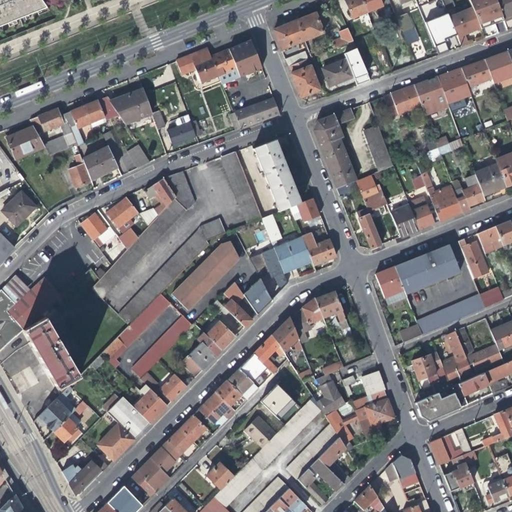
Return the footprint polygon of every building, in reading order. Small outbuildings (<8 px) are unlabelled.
[(0,0),(0,26),(47,8),(41,0),(0,0)] [(351,17),(366,11),(361,0),(344,0),(351,17)] [(361,0),(366,11),(389,2),(388,0),(361,0)] [(441,0),(445,9),(453,6),(450,0),(441,0)] [(468,0),(467,0),(453,6),(445,9),(460,47),(468,44),(464,34),(469,32),(479,28),(468,0)] [(493,24),(503,20),(494,0),(468,0),(479,28),(480,29),(493,24)] [(511,0),(494,0),(503,20),(511,17),(509,13),(511,11),(511,0)] [(425,15),(438,9),(435,1),(422,6),(425,15)] [(272,29),(279,49),(322,32),(320,27),(325,25),(320,10),(307,15),(288,23),(272,29)] [(395,17),(401,32),(411,28),(405,13),(395,17)] [(354,25),(346,28),(351,40),(354,39),(359,37),(354,25)] [(332,48),(351,40),(346,28),(338,31),(341,38),(330,42),(332,48)] [(363,46),(359,37),(354,39),(358,48),(363,46)] [(249,40),(226,49),(238,77),(261,68),(255,55),(249,40)] [(446,42),(437,45),(439,53),(449,49),(446,42)] [(199,82),(217,75),(209,56),(206,48),(191,54),(174,60),(181,76),(194,71),(199,82)] [(328,85),(335,82),(352,76),(355,75),(356,77),(365,73),(355,48),(345,51),(348,57),(321,68),(328,85)] [(238,77),(226,49),(209,56),(217,75),(220,84),(238,77)] [(284,59),(286,66),(306,58),(304,51),(284,59)] [(511,74),(511,65),(506,51),(495,55),(483,59),(487,70),(490,78),(492,82),(511,74)] [(318,89),(306,58),(286,66),(292,81),(299,97),(318,89)] [(467,86),(490,78),(487,70),(483,59),(472,63),(460,68),(467,86)] [(469,91),(467,86),(460,68),(451,71),(437,76),(441,87),(458,81),(463,93),(469,91)] [(353,80),(352,76),(335,82),(337,86),(344,83),(353,80)] [(449,110),(441,87),(437,76),(425,81),(414,85),(422,108),(426,118),(449,110)] [(399,117),(422,108),(414,85),(401,90),(390,94),(398,113),(399,117)] [(127,95),(109,101),(117,114),(124,123),(151,113),(142,89),(131,93),(127,95)] [(390,116),(398,113),(390,94),(383,96),(390,116)] [(96,100),(103,118),(105,120),(117,114),(109,101),(105,96),(96,100)] [(232,113),(238,128),(278,113),(275,105),(272,98),(232,113)] [(103,118),(96,100),(90,102),(83,105),(90,123),(103,118)] [(69,110),(77,129),(90,123),(83,105),(74,108),(69,110)] [(58,125),(66,122),(62,113),(59,107),(45,113),(29,120),(32,126),(37,134),(58,125)] [(316,138),(319,145),(339,137),(342,136),(337,123),(353,118),(350,108),(317,121),(313,130),(316,138)] [(77,129),(69,110),(62,113),(66,122),(70,133),(74,143),(81,140),(77,129)] [(158,110),(151,113),(156,129),(164,126),(158,110)] [(177,126),(190,121),(187,114),(176,118),(175,121),(177,126)] [(194,120),(190,121),(195,136),(201,133),(199,128),(197,129),(194,120)] [(195,136),(190,121),(177,126),(166,130),(171,144),(174,143),(184,139),(195,136)] [(70,133),(66,122),(58,125),(62,136),(70,133)] [(379,171),(392,165),(377,125),(364,130),(379,171)] [(14,158),(44,147),(42,144),(37,134),(32,126),(19,132),(6,138),(14,158)] [(102,134),(107,146),(109,151),(118,148),(110,130),(102,134)] [(75,145),(74,143),(70,133),(62,136),(42,144),(44,147),(49,155),(75,145)] [(356,180),(339,137),(319,145),(328,168),(335,188),(347,183),(355,180),(356,180)] [(460,138),(437,147),(439,154),(463,144),(460,138)] [(277,211),(288,207),(295,204),(297,203),(282,163),(273,140),(252,149),(277,211)] [(125,152),(136,168),(143,165),(149,162),(137,144),(125,152)] [(116,166),(109,151),(107,146),(81,158),(88,177),(99,172),(103,170),(104,172),(116,166)] [(429,158),(439,154),(437,147),(427,151),(429,158)] [(511,150),(494,158),(496,163),(505,186),(511,183),(511,150)] [(246,223),(261,217),(234,151),(220,157),(246,223)] [(473,174),(474,174),(478,184),(482,195),(494,190),(505,186),(496,163),(481,169),(482,170),(473,174)] [(89,182),(82,164),(78,165),(67,169),(74,188),(89,182)] [(174,174),(163,178),(175,196),(148,226),(137,237),(126,249),(118,258),(112,265),(105,272),(98,279),(90,288),(101,299),(185,210),(194,203),(182,171),(174,174)] [(363,177),(356,180),(355,180),(364,203),(366,207),(368,211),(378,207),(386,204),(381,190),(377,191),(372,180),(376,179),(374,172),(363,177)] [(474,185),(478,184),(474,174),(469,176),(472,183),(473,182),(474,185)] [(418,195),(427,191),(422,178),(421,176),(412,179),(418,195)] [(428,194),(433,191),(428,176),(422,178),(427,191),(428,194)] [(142,219),(148,226),(175,196),(163,178),(154,184),(144,191),(148,197),(157,191),(164,202),(150,210),(140,215),(142,219)] [(351,191),(347,183),(335,188),(339,196),(351,191)] [(462,190),(468,205),(474,203),(483,199),(482,195),(478,184),(474,185),(462,190)] [(451,185),(433,191),(436,197),(453,190),(451,185)] [(469,209),(468,205),(462,190),(461,188),(453,191),(461,212),(469,209)] [(433,191),(428,194),(439,221),(452,216),(461,212),(453,191),(453,190),(436,197),(433,191)] [(2,210),(16,224),(26,214),(35,205),(20,191),(2,210)] [(407,202),(408,206),(410,211),(412,210),(419,229),(427,226),(434,223),(423,196),(407,202)] [(106,212),(118,227),(130,218),(137,212),(125,197),(115,205),(106,212)] [(297,203),(295,204),(302,222),(306,220),(311,218),(314,217),(318,215),(311,197),(297,203)] [(298,211),(295,204),(288,207),(291,214),(296,212),(298,211)] [(418,230),(410,211),(408,206),(390,213),(400,237),(411,232),(418,230)] [(381,244),(368,211),(366,207),(356,212),(370,249),(376,246),(381,244)] [(297,267),(310,261),(300,236),(277,245),(276,242),(282,239),(271,213),(268,215),(261,217),(272,247),(283,272),(297,267)] [(106,229),(94,214),(89,218),(81,223),(99,246),(104,243),(112,236),(115,234),(109,226),(106,229)] [(311,218),(306,220),(309,227),(317,223),(314,217),(311,218)] [(117,315),(127,325),(159,293),(171,281),(183,268),(207,244),(206,239),(224,232),(219,218),(200,225),(197,231),(117,315)] [(134,223),(130,218),(118,227),(122,232),(134,223)] [(511,219),(507,222),(495,226),(500,239),(503,245),(511,241),(511,219)] [(482,247),(500,239),(495,226),(487,230),(476,234),(482,247)] [(118,238),(122,243),(126,249),(137,237),(130,228),(118,238)] [(299,235),(300,236),(310,261),(311,265),(325,260),(334,256),(327,238),(313,243),(308,232),(299,235)] [(463,239),(458,241),(473,278),(488,272),(476,241),(471,243),(466,245),(463,239)] [(227,241),(219,245),(170,294),(187,310),(236,258),(227,241)] [(111,250),(118,258),(126,249),(122,243),(111,250)] [(421,256),(393,267),(394,270),(404,293),(404,294),(460,272),(449,245),(421,256)] [(277,284),(281,288),(287,283),(283,272),(272,247),(257,253),(263,266),(266,265),(268,270),(271,277),(274,276),(277,284)] [(94,274),(98,279),(105,272),(100,267),(94,273),(94,274)] [(401,295),(404,293),(394,270),(393,267),(385,271),(375,275),(384,297),(399,291),(401,295)] [(14,276),(0,289),(15,304),(28,292),(14,276)] [(44,278),(28,292),(15,304),(0,317),(0,350),(60,295),(44,278)] [(258,278),(250,286),(255,294),(258,300),(262,308),(270,300),(258,278)] [(224,308),(228,311),(243,327),(250,320),(234,305),(239,300),(243,296),(242,294),(233,281),(221,293),(229,302),(224,308)] [(246,300),(255,294),(250,286),(242,294),(243,296),(246,300)] [(498,287),(480,294),(485,307),(503,299),(501,294),(498,287)] [(0,317),(15,304),(0,289),(0,317)] [(511,289),(501,294),(503,299),(511,295),(511,289)] [(335,312),(340,310),(341,310),(336,297),(334,291),(325,294),(314,298),(322,318),(335,312)] [(120,352),(169,303),(159,293),(127,325),(110,342),(120,352)] [(255,294),(246,300),(256,314),(259,311),(260,310),(255,302),(258,300),(255,294)] [(480,294),(415,321),(417,324),(421,334),(485,307),(480,294)] [(342,295),(336,297),(341,310),(347,308),(342,295)] [(302,308),(308,324),(322,318),(314,298),(306,304),(302,308)] [(222,317),(228,311),(224,308),(215,299),(210,305),(222,317)] [(308,324),(302,308),(289,317),(297,338),(299,343),(307,340),(303,331),(310,328),(308,324)] [(352,319),(347,308),(341,310),(340,310),(345,322),(352,319)] [(345,322),(340,310),(335,312),(342,329),(347,328),(345,322)] [(130,368),(139,377),(145,372),(158,358),(191,325),(181,316),(130,368)] [(293,341),(297,338),(289,317),(280,325),(271,335),(278,346),(282,352),(293,341)] [(23,331),(59,394),(60,394),(67,386),(78,376),(64,353),(75,347),(62,323),(51,329),(44,318),(23,331)] [(491,335),(496,345),(498,351),(511,344),(511,321),(502,325),(489,331),(491,335)] [(219,322),(206,335),(220,350),(227,344),(233,337),(219,322)] [(399,332),(403,342),(421,334),(417,324),(399,332)] [(454,331),(465,358),(469,356),(468,353),(473,352),(462,327),(454,331)] [(347,328),(342,329),(346,340),(351,338),(347,328)] [(181,361),(195,376),(208,363),(220,350),(206,335),(202,331),(196,338),(200,342),(181,361)] [(464,358),(465,358),(454,331),(446,334),(455,357),(449,360),(442,362),(450,381),(470,373),(464,358)] [(252,354),(261,363),(266,358),(278,346),(271,335),(261,345),(252,354)] [(299,343),(297,338),(293,341),(297,350),(302,349),(299,343)] [(114,358),(120,352),(110,342),(102,351),(108,356),(105,359),(114,367),(119,362),(114,358)] [(469,356),(473,364),(475,370),(493,363),(495,367),(503,363),(498,351),(496,345),(487,349),(487,348),(482,351),(469,356)] [(102,351),(98,355),(103,361),(105,359),(108,356),(102,351)] [(426,376),(442,370),(435,352),(410,362),(415,373),(418,380),(426,376)] [(237,369),(246,378),(253,371),(261,363),(252,354),(245,361),(237,369)] [(94,370),(103,361),(98,355),(89,364),(94,370)] [(266,358),(261,363),(267,370),(268,369),(272,373),(276,369),(266,358)] [(510,373),(511,372),(511,359),(503,363),(495,367),(482,372),(487,384),(491,394),(500,390),(495,379),(510,373)] [(322,369),(325,376),(328,374),(343,368),(340,361),(322,369)] [(240,396),(252,384),(246,378),(237,369),(232,375),(225,381),(240,396)] [(296,375),(300,380),(313,375),(310,369),(296,375)] [(449,386),(442,370),(426,376),(430,386),(431,385),(434,392),(437,391),(449,386)] [(253,371),(246,378),(252,384),(257,389),(262,384),(254,376),(255,374),(253,371)] [(156,383),(145,372),(139,377),(139,378),(145,384),(150,390),(156,383)] [(382,391),(383,390),(380,381),(376,372),(360,378),(367,396),(382,391)] [(477,388),(487,384),(482,372),(449,386),(452,393),(455,400),(463,397),(462,395),(472,390),(477,388)] [(177,394),(185,386),(173,373),(157,389),(169,402),(177,394)] [(335,390),(328,374),(325,376),(316,379),(324,397),(335,390)] [(352,375),(341,379),(344,385),(355,381),(352,375)] [(214,392),(229,407),(240,396),(225,381),(220,387),(214,392)] [(144,396),(132,408),(149,424),(157,415),(166,406),(150,390),(145,384),(139,391),(144,396)] [(257,389),(252,384),(240,396),(245,401),(257,389)] [(278,384),(260,401),(282,424),(299,407),(278,384)] [(70,389),(67,386),(60,394),(63,396),(70,389)] [(339,396),(335,390),(324,397),(320,400),(328,414),(333,411),(344,404),(339,396)] [(9,408),(0,391),(0,400),(5,410),(9,408)] [(367,396),(365,396),(369,405),(385,400),(382,391),(367,396)] [(440,398),(437,391),(434,392),(414,401),(419,415),(427,421),(443,415),(459,408),(455,400),(452,393),(440,398)] [(211,425),(229,407),(214,392),(206,400),(196,410),(211,425)] [(59,394),(54,399),(69,415),(74,410),(74,409),(66,402),(67,401),(63,396),(60,394),(59,394)] [(149,424),(132,408),(121,396),(105,413),(116,424),(133,440),(141,431),(149,424)] [(245,401),(240,396),(229,407),(234,412),(245,401)] [(364,407),(369,405),(365,396),(351,401),(354,411),(359,409),(364,407)] [(466,405),(463,397),(455,400),(459,408),(466,405)] [(224,508),(320,412),(315,403),(312,398),(275,436),(261,449),(232,478),(219,491),(213,497),(224,508)] [(69,415),(54,399),(38,416),(53,431),(66,418),(69,415)] [(369,405),(364,407),(368,418),(371,426),(393,418),(386,399),(385,400),(369,405)] [(320,400),(315,403),(320,412),(324,417),(328,414),(320,400)] [(75,409),(84,419),(93,411),(83,401),(75,409)] [(511,406),(510,407),(503,410),(511,430),(511,429),(511,406)] [(363,420),(368,418),(364,407),(359,409),(363,420)] [(500,433),(503,438),(511,434),(511,432),(511,430),(503,410),(497,413),(493,415),(500,433)] [(345,430),(333,411),(328,414),(324,417),(330,426),(338,438),(344,448),(349,444),(347,442),(351,439),(345,430)] [(90,428),(99,419),(93,414),(84,423),(90,428)] [(185,422),(179,428),(192,441),(205,428),(192,415),(185,422)] [(80,432),(66,418),(53,431),(67,444),(80,432)] [(242,432),(261,449),(275,436),(256,418),(250,424),(242,432)] [(123,449),(133,440),(116,424),(96,445),(112,461),(123,449)] [(286,470),(296,480),(306,470),(310,466),(317,459),(338,438),(330,426),(286,470)] [(179,454),(192,441),(179,428),(173,434),(166,442),(179,454)] [(471,452),(461,429),(453,432),(463,455),(471,452)] [(485,446),(503,438),(500,433),(482,440),(485,446)] [(344,448),(338,438),(317,459),(342,484),(346,479),(330,462),(337,456),(344,448)] [(449,461),(440,438),(429,442),(434,455),(438,465),(449,461)] [(166,442),(150,458),(164,472),(174,462),(173,461),(179,454),(166,442)] [(473,451),(471,452),(463,455),(462,455),(464,462),(467,468),(475,465),(473,460),(476,459),(473,451)] [(493,459),(498,472),(510,467),(505,454),(493,459)] [(462,455),(455,458),(458,465),(464,462),(462,455)] [(414,473),(408,460),(400,456),(391,463),(397,479),(414,473)] [(164,472),(150,458),(130,478),(138,486),(150,497),(169,477),(164,472)] [(447,470),(456,466),(458,465),(455,458),(449,461),(438,465),(441,472),(447,470)] [(66,481),(74,495),(99,469),(91,460),(90,461),(88,459),(82,466),(83,467),(81,470),(74,464),(60,471),(66,481)] [(317,459),(310,466),(312,469),(335,492),(338,489),(342,484),(317,459)] [(473,482),(467,468),(464,462),(458,465),(456,466),(458,469),(450,472),(452,478),(454,477),(459,488),(466,485),(473,482)] [(390,482),(397,479),(391,463),(385,469),(390,482)] [(206,477),(219,491),(232,478),(218,465),(212,472),(206,477)] [(511,466),(510,467),(498,472),(502,480),(508,496),(511,493),(511,466)] [(306,470),(296,480),(321,506),(324,503),(327,499),(311,483),(315,479),(309,472),(306,470)] [(456,491),(447,470),(441,472),(450,493),(456,491)] [(276,479),(243,511),(264,511),(269,508),(277,499),(287,490),(276,479)] [(487,486),(491,495),(493,501),(501,498),(508,496),(502,480),(487,486)] [(369,504),(376,497),(369,486),(361,494),(353,502),(362,511),(369,504)] [(296,498),(287,490),(277,499),(290,511),(294,511),(295,510),(289,504),(296,498)] [(23,511),(21,509),(15,497),(0,511),(23,511)] [(130,509),(132,511),(134,511),(141,505),(133,497),(131,500),(134,504),(130,509)] [(227,511),(224,508),(213,497),(198,511),(227,511)] [(376,510),(381,505),(376,497),(369,504),(376,510)] [(303,506),(296,498),(289,504),(295,510),(294,511),(297,511),(300,509),(303,506)] [(169,502),(164,506),(170,511),(184,511),(171,499),(169,502)] [(290,511),(277,499),(269,508),(272,511),(290,511)] [(415,504),(415,505),(418,511),(429,511),(425,500),(415,504)] [(170,511),(164,506),(159,501),(153,508),(148,511),(170,511)] [(114,511),(106,503),(96,511),(114,511)]
